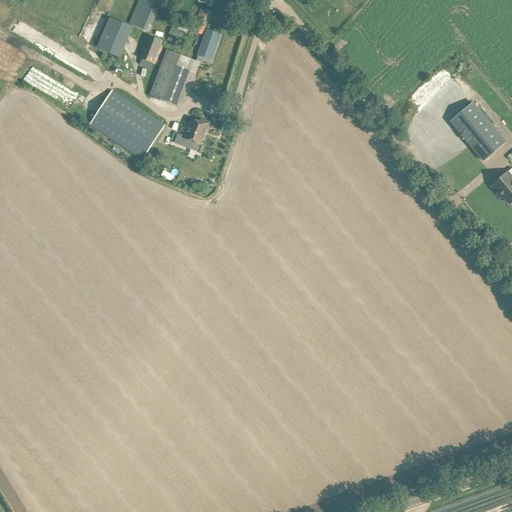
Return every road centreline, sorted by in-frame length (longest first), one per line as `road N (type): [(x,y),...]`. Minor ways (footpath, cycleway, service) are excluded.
road 1 (unclassified): [(511,268),(310,29)]
road 2 (tertiary): [(388,511),(511,466)]
